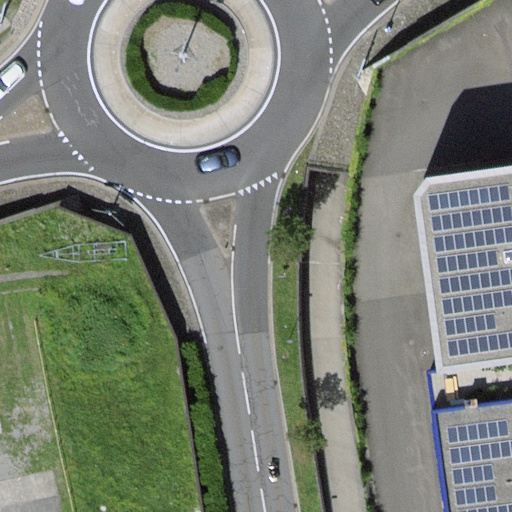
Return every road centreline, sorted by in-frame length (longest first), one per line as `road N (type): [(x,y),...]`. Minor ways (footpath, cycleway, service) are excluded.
road 1 (tertiary): [(210,179),(263,511)]
road 2 (primary): [(210,179),(243,165),(293,119),(304,83),(293,11)]
road 3 (primary): [(72,104),(111,154),(137,169),(210,179)]
